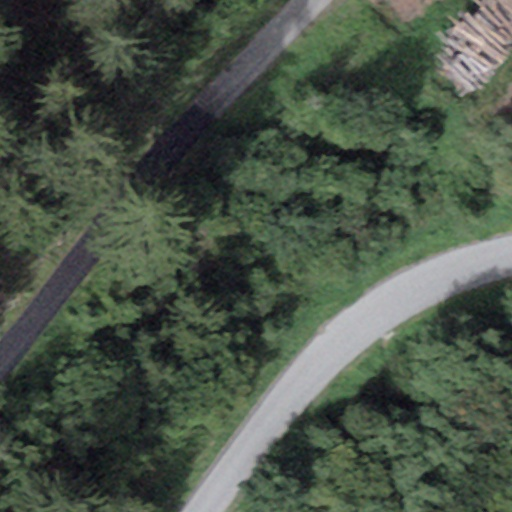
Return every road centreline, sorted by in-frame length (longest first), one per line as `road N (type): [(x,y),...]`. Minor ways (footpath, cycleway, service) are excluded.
road 1 (track): [(318,0),(0,374)]
road 2 (track): [(198,511),(324,356),(431,299),(511,277)]
